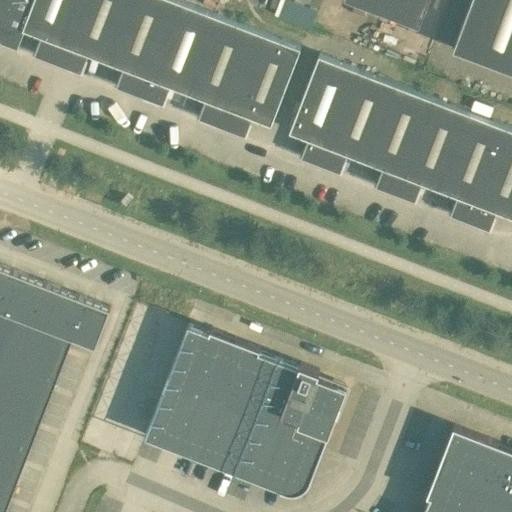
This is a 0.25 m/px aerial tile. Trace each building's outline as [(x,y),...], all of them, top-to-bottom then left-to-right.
[(0,0),(0,1),(29,13),(34,0),(0,0)] [(34,0),(29,13),(24,26),(25,27),(41,33),(34,52),(58,61),(81,0),(34,0)] [(112,43),(128,0),(81,0),(58,61),(81,70),(88,51),(106,58),(112,43)] [(128,0),(112,43),(106,58),(124,65),(116,84),(140,93),(175,0),(128,0)] [(163,102),(171,83),(188,89),(218,13),(183,0),(175,0),(140,93),(163,102)] [(317,9),(293,0),(279,0),(274,14),(308,27),(310,27),(317,9)] [(352,0),(419,25),(428,0),(352,0)] [(511,0),(470,0),(453,47),(511,69),(511,0)] [(24,26),(29,13),(0,1),(0,38),(18,46),(25,27),(24,26)] [(301,45),(218,13),(188,89),(206,96),(198,115),(245,133),(253,114),(271,121),(301,45)] [(308,135),(301,154),(321,162),(357,66),(319,52),(290,128),(308,135)] [(340,169),(348,151),(365,157),(395,81),(357,66),(321,162),(340,169)] [(395,191),(428,106),(432,95),(395,81),(365,157),(383,164),(375,183),(395,191)] [(440,186),(448,166),(469,109),(432,95),(428,106),(395,191),(415,198),(422,179),(440,186)] [(470,219),(503,135),(507,124),(469,109),(448,166),(440,186),(458,193),(450,212),(470,219)] [(511,125),(507,124),(503,135),(470,219),(490,227),(497,208),(511,213),(511,125)] [(95,344),(110,305),(0,262),(0,511),(4,511),(73,335),(95,344)] [(145,434),(285,488),(289,489),(292,489),(296,489),(299,488),(302,486),(305,484),(308,482),(310,479),(321,451),(316,450),(341,386),(316,376),(320,368),(300,360),(299,364),(259,349),(261,345),(210,326),(209,329),(188,321),(145,434)] [(511,511),(511,449),(497,444),(499,440),(454,423),(427,492),(431,494),(428,500),(421,511),(511,511)]
